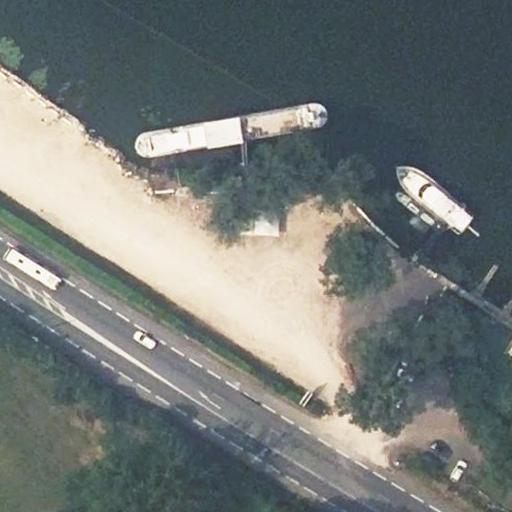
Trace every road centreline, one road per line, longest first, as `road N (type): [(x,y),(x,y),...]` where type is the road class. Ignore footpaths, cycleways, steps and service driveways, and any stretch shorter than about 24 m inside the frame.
road 1 (primary): [(320,472),(0,254)]
road 2 (primary): [(0,277),(320,472)]
